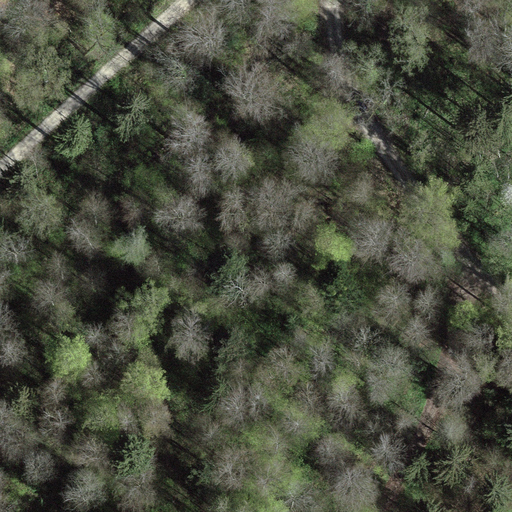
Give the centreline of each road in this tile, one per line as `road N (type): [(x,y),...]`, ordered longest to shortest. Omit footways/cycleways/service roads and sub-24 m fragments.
road 1 (track): [(511,311),(363,116),(335,43),(332,0)]
road 2 (track): [(480,269),(433,420),(373,511)]
road 3 (track): [(0,171),(190,0)]
